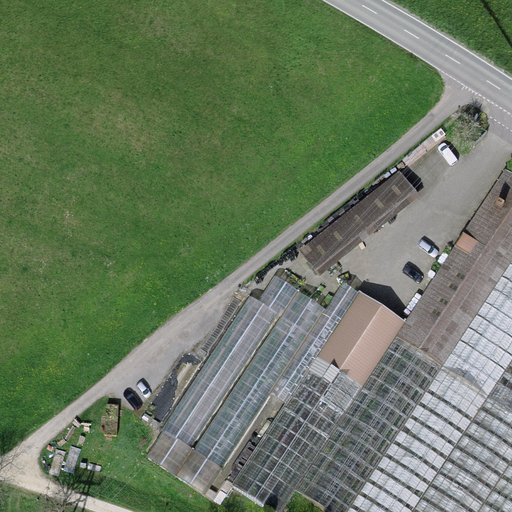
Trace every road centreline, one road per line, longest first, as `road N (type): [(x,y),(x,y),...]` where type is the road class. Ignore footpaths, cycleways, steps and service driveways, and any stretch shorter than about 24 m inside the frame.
road 1 (track): [(0,458),(486,91)]
road 2 (tertiary): [(511,108),(325,0)]
road 3 (track): [(0,458),(145,511)]
